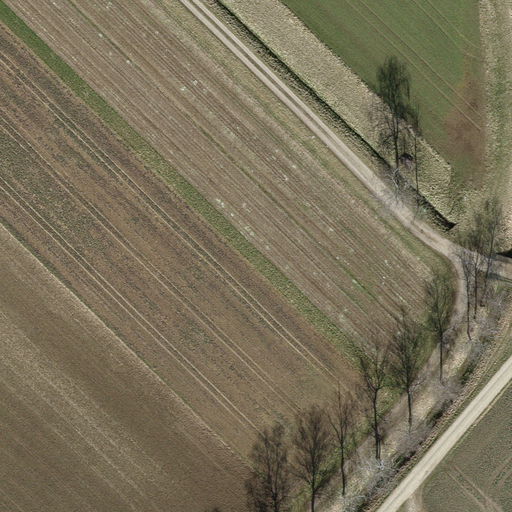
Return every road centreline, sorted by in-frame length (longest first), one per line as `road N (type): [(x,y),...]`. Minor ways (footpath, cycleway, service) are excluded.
road 1 (track): [(191,0),(451,247),(511,275)]
road 2 (track): [(383,511),(511,364)]
